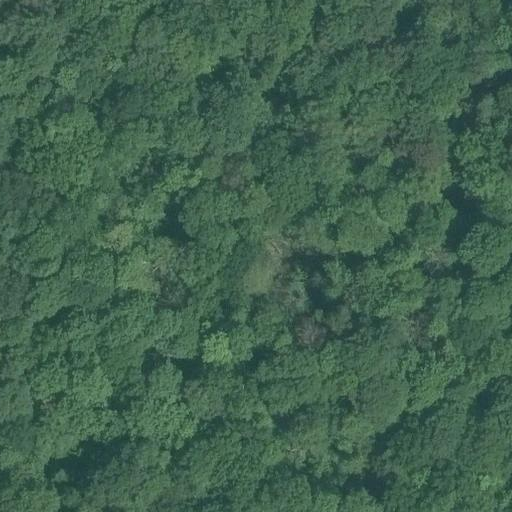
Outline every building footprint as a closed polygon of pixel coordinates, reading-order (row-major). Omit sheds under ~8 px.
[(242,24),(214,58),(275,108),(302,74),(242,24)] [(125,388),(79,358),(60,386),(106,416),(125,388)] [(213,458),(161,397),(128,425),(180,486),(213,458)] [(434,449),(399,473),(426,511),(428,511),(462,490),(434,449)] [(21,470),(0,459),(0,505),(2,507),(21,470)]
